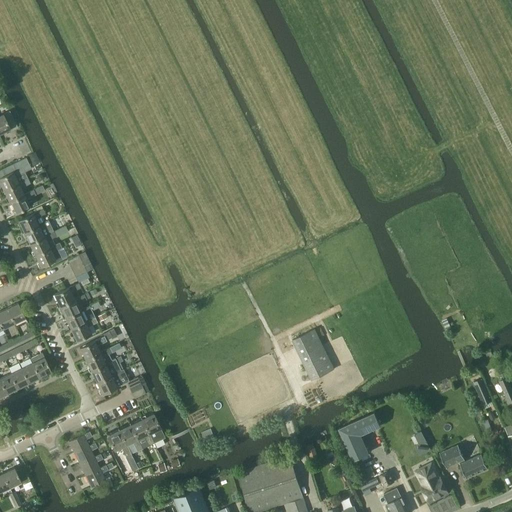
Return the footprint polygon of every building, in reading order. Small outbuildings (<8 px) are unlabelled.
[(0,133),(10,128),(11,130),(17,127),(9,111),(0,115),(0,133)] [(29,155),(32,162),(38,159),(35,152),(29,155)] [(0,177),(0,183),(3,190),(18,183),(28,178),(24,171),(22,167),(28,164),(25,158),(12,164),(15,170),(0,177)] [(23,194),(24,194),(20,188),(30,183),(28,178),(18,183),(3,190),(9,202),(23,194)] [(42,185),(33,190),(35,195),(44,190),(42,185)] [(23,194),(9,202),(15,213),(29,206),(26,199),(35,195),(33,190),(24,194),(23,194)] [(42,208),(18,220),(24,232),(38,225),(38,224),(44,222),(41,215),(44,214),(42,208)] [(44,222),(38,224),(38,225),(24,232),(29,243),(44,236),(53,231),(48,220),(44,222)] [(44,236),(29,243),(35,255),(49,247),(55,245),(52,238),(56,236),(53,231),(44,236)] [(59,243),(49,247),(35,255),(41,266),(53,260),(55,263),(62,259),(58,249),(61,247),(59,243)] [(85,252),(68,260),(70,265),(88,257),(85,252)] [(88,257),(70,265),(73,271),(90,263),(88,257)] [(73,271),(76,277),(92,268),(90,263),(73,271)] [(74,299),(74,298),(71,292),(80,287),(78,283),(54,294),(60,306),(74,299)] [(74,299),(60,306),(65,317),(80,310),(83,308),(80,302),(90,297),(88,292),(74,298),(74,299)] [(18,303),(7,308),(13,323),(25,317),(18,303)] [(80,310),(65,317),(71,328),(85,321),(88,320),(85,313),(88,312),(92,310),(89,305),(83,308),(80,310)] [(13,323),(7,308),(0,311),(0,322),(3,328),(13,323)] [(105,313),(98,316),(100,321),(107,318),(105,313)] [(85,321),(71,328),(76,340),(91,333),(95,331),(92,324),(97,322),(95,317),(91,318),(88,320),(85,321)] [(312,380),(334,369),(314,329),(292,340),(312,380)] [(31,331),(23,335),(25,339),(34,335),(31,331)] [(22,341),(20,336),(12,340),(14,345),(22,341)] [(104,336),(80,347),(86,359),(100,352),(97,345),(102,342),(103,342),(106,341),(106,340),(104,336)] [(29,347),(37,343),(35,339),(27,343),(29,347)] [(3,350),(11,346),(9,342),(1,346),(3,350)] [(15,354),(23,350),(21,346),(13,350),(15,354)] [(109,347),(106,349),(100,352),(86,359),(91,370),(105,363),(102,357),(112,352),(109,347)] [(40,376),(51,371),(42,352),(31,358),(33,362),(40,376)] [(105,363),(91,370),(97,382),(111,375),(111,374),(121,370),(117,363),(123,361),(120,356),(115,358),(112,360),(105,363)] [(29,382),(40,376),(33,362),(22,368),(29,382)] [(18,387),(29,382),(22,368),(11,373),(18,387)] [(111,375),(97,382),(102,393),(117,386),(122,383),(119,377),(123,375),(121,370),(111,374),(111,375)] [(11,373),(0,378),(7,392),(18,387),(11,373)] [(130,387),(140,382),(139,380),(137,377),(127,382),(130,387)] [(481,378),(474,382),(483,404),(491,401),(484,384),(481,378)] [(132,393),(143,387),(141,383),(140,382),(130,387),(132,393)] [(502,388),(509,403),(511,401),(511,390),(510,385),(502,388)] [(145,393),(143,387),(132,393),(135,398),(145,393)] [(353,460),(366,454),(358,435),(380,425),(374,412),(339,428),(353,460)] [(149,433),(154,443),(165,437),(153,414),(142,419),(149,433)] [(137,439),(138,439),(144,436),(149,445),(154,443),(149,433),(142,419),(130,425),(137,439)] [(126,444),(131,454),(142,448),(138,439),(137,439),(130,425),(119,430),(126,444)] [(211,429),(199,433),(202,441),(214,436),(211,429)] [(125,456),(131,454),(126,444),(119,430),(107,436),(114,450),(121,447),(125,456)] [(90,431),(69,441),(74,452),(89,445),(86,439),(92,436),(90,431)] [(414,446),(419,455),(431,449),(426,440),(414,446)] [(95,442),(89,445),(74,452),(80,464),(94,457),(91,450),(97,447),(95,442)] [(458,444),(439,452),(446,467),(446,466),(460,460),(461,462),(460,463),(466,477),(467,477),(487,468),(488,468),(481,453),(481,454),(465,461),(458,444)] [(100,454),(94,457),(80,464),(85,475),(100,468),(97,461),(103,458),(100,454)] [(316,511),(307,511),(289,456),(238,473),(250,511),(258,511),(284,504),(286,511),(316,511)] [(118,457),(115,458),(123,474),(126,472),(123,467),(124,464),(121,458),(118,457)] [(164,463),(157,465),(159,471),(166,469),(164,463)] [(441,495),(447,492),(440,478),(438,475),(436,475),(430,464),(415,471),(416,472),(417,472),(424,486),(421,488),(429,502),(435,498),(437,499),(439,498),(440,497),(441,495)] [(100,468),(85,475),(91,486),(105,479),(102,472),(108,469),(106,465),(100,468)] [(9,486),(20,481),(22,483),(29,480),(23,467),(16,470),(14,468),(3,474),(9,486)] [(394,482),(389,471),(380,475),(385,486),(394,482)] [(0,490),(9,486),(3,474),(0,474),(0,490)] [(368,488),(379,483),(376,478),(361,485),(365,495),(371,493),(368,488)] [(209,511),(200,487),(174,497),(179,511),(209,511)] [(396,487),(384,494),(388,503),(388,504),(386,505),(389,511),(391,511),(409,511),(401,496),(396,487)] [(9,493),(12,500),(18,497),(14,491),(9,493)] [(12,500),(15,507),(21,504),(18,497),(12,500)]
